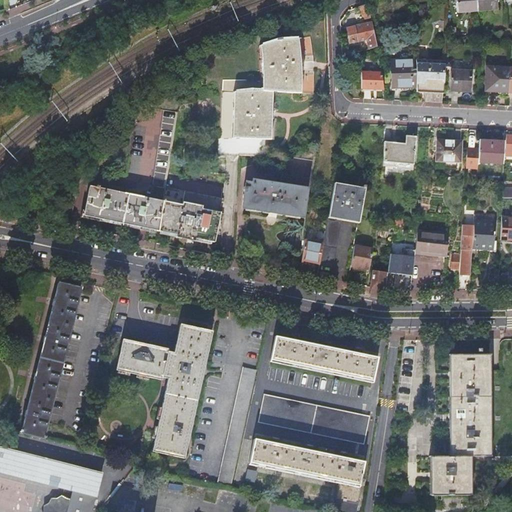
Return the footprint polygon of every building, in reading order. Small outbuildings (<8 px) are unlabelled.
[(456,0),(457,11),(477,9),(476,0),(456,0)] [(476,0),(477,9),(497,8),(496,0),(476,0)] [(370,15),(367,4),(358,7),(360,17),(370,15)] [(377,47),(372,23),(347,28),(350,43),(368,39),(369,49),(377,47)] [(260,47),(263,64),(263,88),(251,88),(233,90),(232,138),(270,140),(272,92),(300,94),(300,93),(297,93),(300,65),(297,40),(299,40),(299,39),(297,38),(280,38),(275,39),(260,44),(260,46),(258,46),(258,47),(260,47)] [(393,87),(417,86),(416,60),(392,61),(393,87)] [(417,92),(443,93),(445,62),(416,60),(417,86),(417,92)] [(492,95),(494,95),(497,68),(487,67),(486,90),(492,91),(492,95)] [(497,68),(494,95),(508,96),(509,69),(497,68)] [(449,90),(470,91),(471,71),(450,69),(449,90)] [(382,73),(361,73),(361,89),(384,89),(383,77),(382,73)] [(384,142),(384,155),(382,166),(413,169),(417,137),(406,136),(406,144),(403,144),(404,143),(391,142),(391,143),(384,142)] [(462,141),(441,140),(439,161),(457,162),(461,162),(462,141)] [(491,141),(480,140),(479,163),(489,163),(491,141)] [(491,141),(489,163),(504,164),(505,142),(491,141)] [(463,158),(472,159),(473,151),(464,150),(463,158)] [(318,162),(286,157),(281,185),(254,181),(254,185),(247,184),(246,188),(245,188),(245,191),(246,191),(243,208),(303,218),(308,189),(313,190),(318,162)] [(158,231),(192,239),(197,182),(167,175),(163,202),(158,231)] [(197,182),(192,239),(197,239),(202,182),(197,182)] [(215,185),(202,182),(197,239),(211,242),(221,244),(224,214),(220,213),(222,202),(224,203),(226,187),(215,185)] [(323,243),(319,264),(333,267),(341,221),(342,218),(359,222),(366,186),(363,186),(363,188),(334,184),(329,210),(323,243)] [(511,185),(503,185),(502,196),(511,196),(511,185)] [(84,216),(158,231),(163,202),(99,189),(100,187),(97,186),(96,188),(90,187),(84,216)] [(500,239),(511,239),(511,216),(501,217),(500,239)] [(495,222),(486,221),(486,227),(474,227),(473,237),(473,240),(472,246),(493,247),(495,222)] [(474,224),(462,224),(461,250),(461,249),(463,249),(461,275),(470,275),(472,247),(472,246),(473,240),(473,237),(474,227),(474,224)] [(415,252),(446,255),(447,236),(417,233),(415,252)] [(305,240),(302,261),(319,264),(323,243),(305,240)] [(372,250),(354,247),(350,271),(368,274),(372,250)] [(392,275),(412,277),(414,256),(394,253),(392,275)] [(459,269),(460,254),(453,254),(452,269),(459,269)] [(373,271),(371,288),(380,289),(381,283),(386,283),(387,273),(373,271)] [(44,435),(80,289),(58,283),(22,430),(21,430),(20,432),(22,432),(44,438),(44,437),(46,438),(46,436),(44,435)] [(168,350),(123,340),(116,370),(162,381),(162,378),(168,379),(152,452),(184,459),(212,332),(180,325),(174,354),(168,353),(168,350)] [(362,350),(355,349),(354,353),(330,348),(330,344),(324,342),(323,346),(299,342),(299,337),(293,336),(292,340),(275,337),(270,360),(373,381),(377,358),(361,355),(362,350)] [(486,355),(490,355),(490,354),(476,354),(473,354),(461,354),(456,355),(448,355),(448,356),(452,356),(453,456),(449,456),(429,456),(429,457),(433,457),(433,495),(432,495),(432,496),(469,496),(469,495),(467,495),(467,457),(475,457),(491,457),(491,456),(487,456),(486,355)] [(242,368),(218,483),(231,486),(255,371),(242,368)] [(265,394),(264,400),(368,422),(370,416),(265,394)] [(368,422),(264,400),(260,417),(365,438),(368,422)] [(365,438),(260,417),(259,423),(364,444),(365,438)] [(272,443),(255,440),(250,463),(339,481),(336,499),(359,504),(362,486),(359,486),(364,462),(347,459),(348,455),(341,453),(340,457),(313,452),(314,448),(307,446),(306,450),(279,445),(280,441),(273,439),(272,443)] [(92,511),(95,500),(90,499),(98,473),(0,447),(0,471),(73,490),(71,501),(68,499),(65,499),(62,499),(59,499),(55,500),(53,501),(50,503),(48,506),(46,508),(45,511),(44,511),(92,511)] [(248,470),(246,480),(254,482),(257,472),(248,470)] [(102,474),(98,473),(90,499),(95,500),(102,474)]
